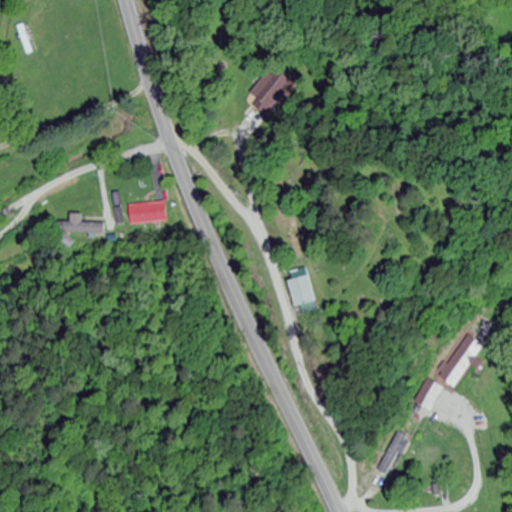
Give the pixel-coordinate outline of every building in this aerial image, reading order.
[(38,49),(31,24),(20,27),(26,53),(38,49)] [(256,107),(267,116),(295,82),(279,70),(274,77),(269,73),(252,94),(261,101),(256,107)] [(8,116),(0,116),(0,141),(12,140),(8,116)] [(131,205),(132,226),(169,223),(168,203),(131,205)] [(318,311),(309,269),(289,274),(299,316),(318,311)] [(459,388),(484,345),(466,334),(441,377),(459,388)] [(433,411),(445,388),(429,380),(417,403),(433,411)] [(377,470),(390,477),(412,439),(400,432),(377,470)]
